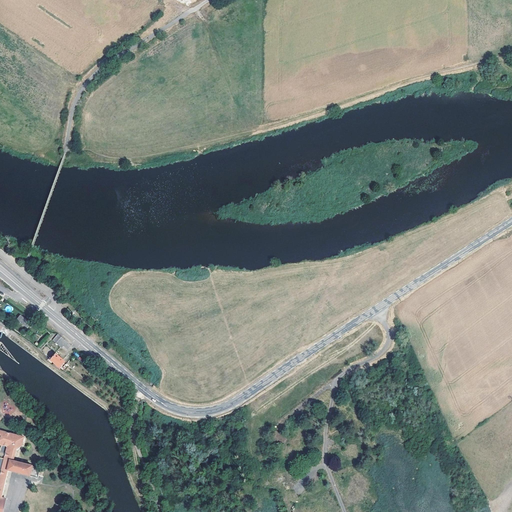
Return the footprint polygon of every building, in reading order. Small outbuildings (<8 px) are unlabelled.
[(16,319),(27,328),(31,323),(20,314),(16,319)] [(71,345),(58,334),(52,340),(61,347),(63,345),(68,349),(71,345)] [(65,362),(55,354),(50,360),(60,368),(65,362)] [(306,427),(296,425),(293,439),(291,438),(290,442),(289,442),(287,446),(285,446),(282,460),(291,462),(294,448),(296,448),(297,444),(299,444),(301,440),(303,440),(306,427)] [(2,454),(13,457),(15,449),(16,449),(21,442),(22,436),(0,430),(0,444),(4,445),(2,454)] [(347,454),(344,455),(340,457),(342,464),(352,460),(352,462),(361,459),(356,442),(344,446),(345,451),(347,454)] [(0,511),(2,511),(6,498),(2,497),(8,470),(38,478),(40,468),(12,461),(13,457),(2,454),(4,445),(0,444),(0,511)]
